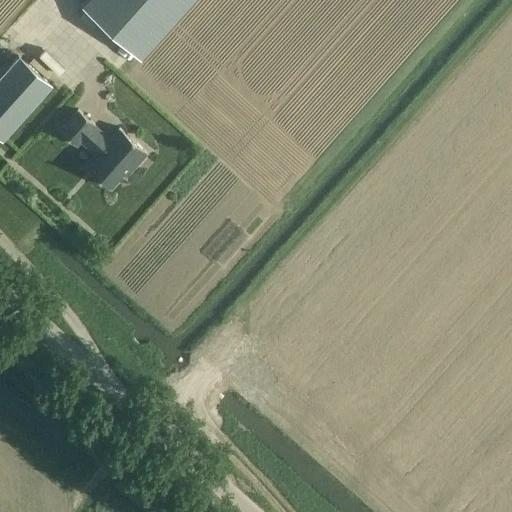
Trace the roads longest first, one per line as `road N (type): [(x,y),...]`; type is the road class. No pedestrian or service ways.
road 1 (tertiary): [(250,511),(0,286)]
road 2 (track): [(76,511),(82,488),(119,465),(195,511)]
